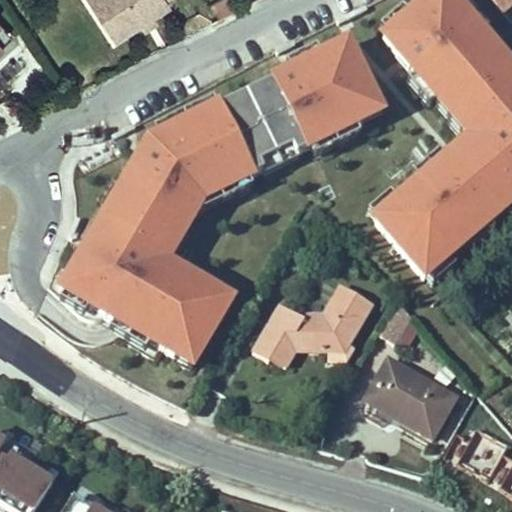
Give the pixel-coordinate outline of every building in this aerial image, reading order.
[(87,0),(86,1),(113,42),(137,25),(167,5),(163,0),(87,0)] [(219,0),(210,6),(219,20),(229,15),(219,0)] [(429,0),(383,44),(463,146),(368,219),(430,288),(511,216),(511,59),(453,0),(429,0)] [(511,0),(488,0),(504,17),(511,9),(511,0)] [(0,48),(13,37),(0,22),(0,48)] [(90,235),(55,295),(104,323),(197,377),(232,302),(172,266),(206,209),(257,178),(386,118),(348,43),(270,84),(208,112),(145,140),(90,235)] [(285,371),(299,348),(314,357),(332,357),(339,345),(348,350),(372,309),(344,293),(325,324),(317,319),(305,319),(303,324),(279,310),(252,357),(268,366),(270,363),(285,371)] [(416,435),(431,443),(455,403),(410,377),(407,382),(400,378),(403,373),(388,364),(364,405),(379,413),(382,409),(419,431),(416,435)] [(0,445),(0,511),(1,511),(36,511),(52,488),(21,467),(26,459),(0,445)]
